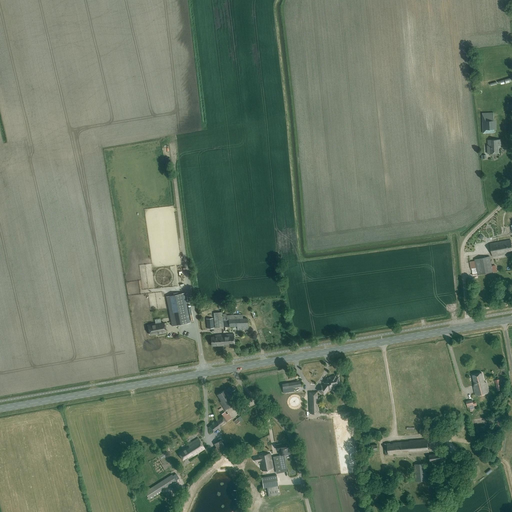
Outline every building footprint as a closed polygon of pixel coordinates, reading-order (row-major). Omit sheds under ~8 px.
[(494,121),(493,113),(482,113),(483,134),(494,133),(494,129),(496,129),(496,121),(494,121)] [(501,146),(501,139),(488,140),(488,146),(487,146),(488,154),(499,154),(498,146),(501,146)] [(511,251),(511,247),(511,240),(490,244),(493,257),(504,254),(504,253),(511,251)] [(492,266),(490,256),(475,259),(476,267),(471,268),(473,276),(496,271),(495,265),(492,266)] [(187,323),(181,293),(166,296),(172,326),(187,323)] [(222,314),(222,312),(214,313),(215,328),(233,326),(233,329),(237,329),(237,330),(248,330),(247,318),(242,318),(242,315),(226,316),(226,314),(222,314)] [(164,323),(155,325),(154,324),(152,325),(151,325),(148,326),(150,335),(155,334),(155,333),(157,333),(157,334),(166,332),(164,323)] [(223,335),(224,345),(225,345),(225,347),(234,346),(234,334),(223,335)] [(211,346),(224,345),(223,335),(217,335),(217,337),(211,337),(211,346)] [(484,383),(482,373),(472,375),(475,387),(474,387),(476,396),(489,393),(486,382),(484,383)] [(335,378),(335,377),(330,377),(330,378),(329,379),(328,379),(327,379),(324,383),(326,384),(323,388),(321,386),(318,390),(324,394),(327,390),(326,390),(328,388),(330,389),(331,387),(331,386),(334,385),(339,384),(338,377),(335,378)] [(301,387),(300,381),(281,384),(283,393),(293,392),(293,388),(301,387)] [(228,394),(225,390),(217,395),(221,401),(220,402),(225,410),(235,404),(229,394),(228,394)] [(240,398),(235,390),(232,392),(237,400),(240,398)] [(318,414),(317,392),(309,393),(310,414),(318,414)] [(474,410),(472,400),(466,401),(467,408),(469,408),(470,411),(474,410)] [(217,421),(221,426),(231,418),(228,413),(227,414),(225,412),(221,414),(223,416),(217,421)] [(221,426),(217,421),(207,428),(211,433),(221,426)] [(205,449),(198,438),(188,445),(189,446),(179,453),(179,454),(179,455),(180,457),(181,457),(183,460),(192,455),(193,456),(205,449)] [(429,452),(427,439),(410,441),(410,442),(384,444),(385,455),(410,453),(410,454),(429,452)] [(226,450),(221,440),(214,444),(216,447),(212,449),(216,456),(226,450)] [(287,448),(285,443),(276,445),(277,450),(280,450),(280,453),(282,464),(285,464),(283,452),(283,449),(287,448)] [(273,469),(270,453),(259,456),(259,457),(254,458),(255,462),(260,461),(262,471),(273,469)] [(443,460),(443,453),(428,455),(429,462),(443,460)] [(427,480),(425,463),(414,464),(415,481),(427,480)] [(176,482),(172,474),(144,492),(149,499),(176,482)] [(278,486),(276,475),(261,478),(263,488),(267,488),(268,497),(278,495),(277,486),(278,486)]
